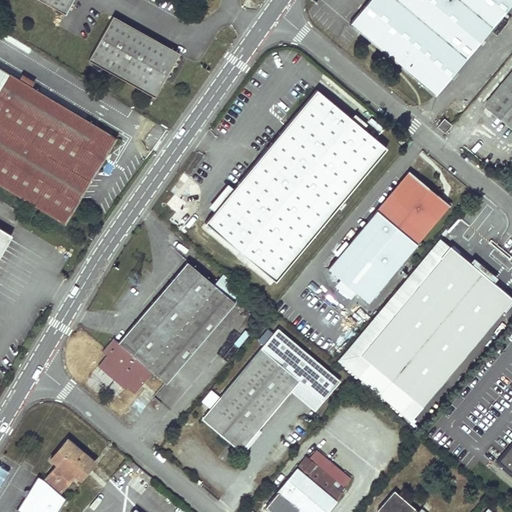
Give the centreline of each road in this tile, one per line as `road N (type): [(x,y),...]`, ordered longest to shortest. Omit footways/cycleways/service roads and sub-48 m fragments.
road 1 (tertiary): [(0,424),(110,237),(281,0)]
road 2 (unknown): [(185,132),(218,160),(236,159),(300,84)]
